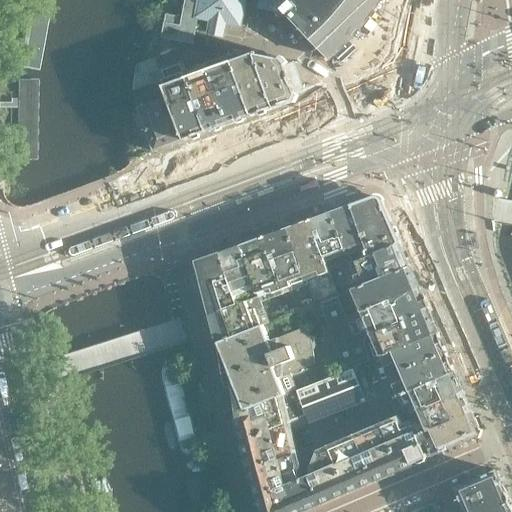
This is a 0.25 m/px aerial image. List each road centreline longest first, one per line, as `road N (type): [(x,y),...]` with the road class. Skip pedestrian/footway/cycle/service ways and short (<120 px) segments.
road 1 (tertiary): [(449,71),(34,239),(0,261)]
road 2 (unclassified): [(423,145),(431,249),(511,434)]
road 3 (residential): [(251,511),(173,236)]
road 4 (tertiary): [(173,236),(423,145)]
road 5 (tertiary): [(0,285),(46,285),(173,236)]
road 6 (residential): [(511,442),(344,511)]
